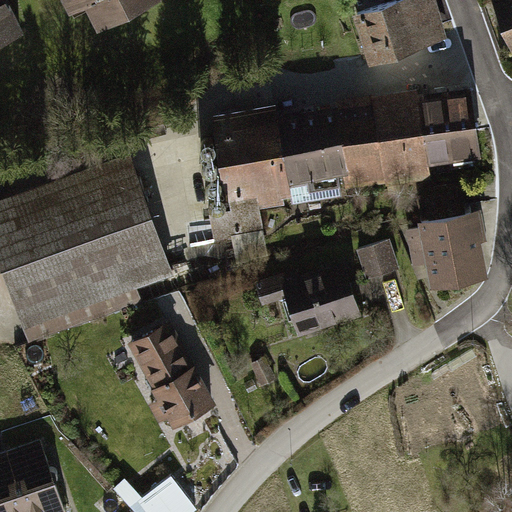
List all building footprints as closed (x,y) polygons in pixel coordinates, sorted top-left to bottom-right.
[(0,0),(0,44),(26,32),(11,0),(0,0)] [(67,0),(73,12),(88,4),(101,29),(160,0),(67,0)] [(371,0),(347,7),(362,62),(447,39),(436,0),(371,0)] [(511,0),(492,0),(511,49),(511,0)] [(278,103),(211,113),(226,212),(486,174),(473,87),(423,95),(422,85),(339,97),(340,108),(280,117),(278,103)] [(129,154),(0,200),(0,264),(4,263),(33,345),(146,305),(140,289),(173,277),(129,154)] [(473,212),(471,203),(443,207),(421,212),(422,220),(425,220),(426,225),(411,228),(417,263),(432,260),(436,279),(434,279),(434,283),(484,275),(472,213),(473,212)] [(389,241),(360,249),(368,280),(398,272),(389,241)] [(301,336),(366,315),(346,254),(258,283),(265,305),(289,298),(301,336)] [(170,322),(130,345),(153,387),(194,364),(170,322)] [(151,390),(173,429),(219,403),(198,364),(151,390)] [(66,511),(42,437),(0,450),(0,511),(66,511)] [(128,478),(115,488),(134,511),(201,511),(204,510),(175,474),(144,498),(128,478)]
